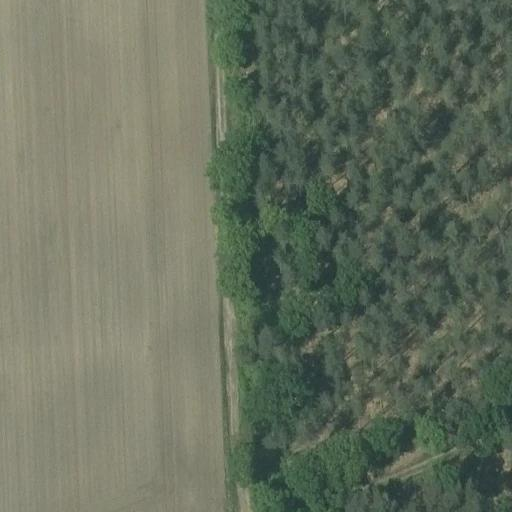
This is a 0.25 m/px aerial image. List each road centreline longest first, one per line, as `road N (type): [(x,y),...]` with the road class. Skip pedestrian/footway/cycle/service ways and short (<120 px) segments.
road 1 (track): [(239,511),(218,0)]
road 2 (track): [(511,426),(307,511)]
